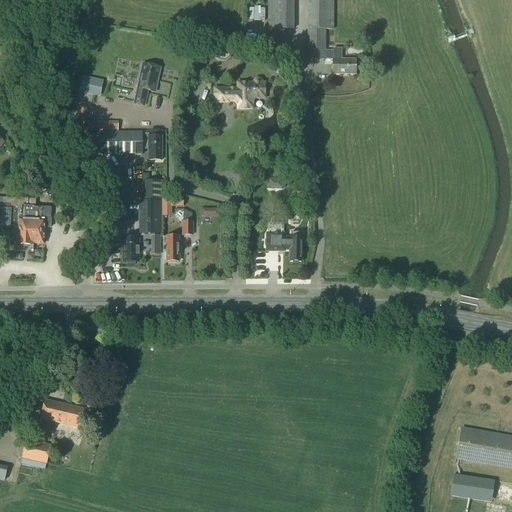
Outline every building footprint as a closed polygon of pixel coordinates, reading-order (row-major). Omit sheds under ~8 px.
[(267,0),(267,31),(292,31),(292,0),(267,0)] [(325,48),(325,31),(333,31),(333,0),(307,0),(307,48),(307,61),(325,61),(325,60),(332,60),(332,76),(355,76),(355,73),(356,73),(356,60),(341,60),(341,49),(332,49),(332,51),(325,51),(325,48)] [(245,18),(257,18),(257,3),(245,3),(245,18)] [(231,48),(216,46),(215,55),(218,60),(224,61),(229,58),(231,48)] [(288,80),(294,69),(292,67),(293,65),(287,62),(284,66),(281,64),(276,73),(288,80)] [(147,91),(155,93),(160,69),(142,65),(134,104),(144,107),(147,91)] [(102,82),(82,77),(79,92),(99,97),(102,82)] [(259,80),(256,81),(255,82),(254,85),(238,84),(238,90),(215,90),(215,104),(229,104),(229,103),(235,103),(238,106),(238,111),(254,111),(254,103),(256,100),(265,100),(265,85),(263,85),(262,82),(261,81),(259,80)] [(110,92),(109,98),(121,101),(122,95),(110,92)] [(81,125),(90,123),(84,104),(75,107),(81,125)] [(246,136),(261,135),(261,126),(246,127),(246,136)] [(142,155),(142,146),(142,134),(142,133),(95,134),(95,135),(89,135),(89,145),(94,145),(94,156),(142,155)] [(148,161),(161,161),(161,137),(148,137),(148,134),(142,134),(142,146),(148,146),(148,161)] [(269,180),(269,189),(282,189),(282,180),(269,180)] [(145,202),(140,202),(140,222),(145,222),(145,234),(161,234),(161,212),(161,201),(161,181),(145,181),(145,202)] [(0,226),(2,227),(1,252),(18,252),(18,246),(33,247),(33,244),(43,245),(44,228),(50,229),(51,219),(34,219),(35,200),(0,198),(0,226)] [(183,199),(162,199),(162,214),(164,214),(169,210),(169,207),(183,207),(183,199)] [(182,222),(181,236),(193,237),(193,222),(182,222)] [(285,238),(285,234),(282,234),(282,225),(268,225),(268,234),(266,234),(266,251),(289,251),(289,263),(301,263),(301,255),(302,255),(303,238),(300,238),(300,233),(291,233),(291,238),(285,238)] [(177,246),(177,238),(167,238),(167,263),(178,263),(178,246),(177,246)] [(134,262),(138,262),(138,239),(123,239),(123,262),(126,262),(126,265),(134,265),(134,262)] [(44,402),(40,421),(79,430),(83,411),(44,402)] [(19,434),(23,416),(10,413),(6,431),(19,434)] [(511,439),(461,430),(456,459),(511,468),(511,439)] [(21,460),(46,465),(51,446),(25,440),(21,460)]
